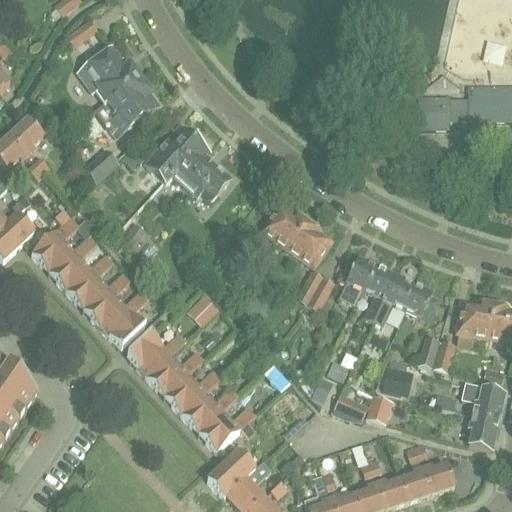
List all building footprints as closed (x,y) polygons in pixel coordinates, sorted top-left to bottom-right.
[(68,0),(54,11),(61,21),(81,6),(76,0),(68,0)] [(90,25),(66,43),(73,53),(97,35),(90,25)] [(0,58),(3,62),(13,52),(7,46),(0,53),(0,58)] [(13,52),(3,62),(9,67),(19,57),(13,52)] [(107,106),(140,83),(126,64),(121,67),(111,54),(78,78),(91,97),(97,93),(107,106)] [(0,72),(0,96),(9,88),(0,78),(0,75),(2,75),(0,72)] [(140,83),(107,106),(117,120),(106,128),(116,142),(159,110),(140,83)] [(511,93),(470,93),(469,105),(450,105),(420,105),(420,133),(450,133),(450,125),(470,125),(511,125),(511,93)] [(9,140),(27,161),(34,154),(32,151),(43,141),(27,124),(9,140)] [(179,133),(145,171),(165,189),(172,180),(185,166),(194,174),(205,162),(205,163),(208,159),(179,133)] [(20,167),(27,161),(9,140),(0,148),(0,168),(6,175),(18,164),(20,167)] [(85,173),(97,187),(120,166),(108,153),(85,173)] [(131,154),(124,162),(135,172),(143,164),(131,154)] [(33,166),(42,177),(48,171),(38,161),(33,166)] [(185,166),(172,180),(196,202),(200,198),(209,207),(229,184),(205,163),(205,162),(194,174),(185,166)] [(36,182),(42,177),(33,166),(27,172),(36,182)] [(0,234),(7,229),(16,220),(24,213),(18,206),(8,215),(6,212),(0,217),(0,234)] [(73,207),(64,216),(70,223),(79,214),(73,207)] [(287,255),(306,227),(292,218),(290,220),(279,212),(262,237),(287,255)] [(54,222),(61,230),(70,223),(64,216),(62,215),(54,222)] [(0,265),(2,267),(33,238),(16,220),(7,229),(0,234),(0,265)] [(61,230),(30,259),(48,278),(47,278),(48,279),(72,257),(62,246),(78,232),(70,223),(61,230)] [(145,236),(134,227),(121,243),(131,252),(145,236)] [(306,227),(287,255),(312,272),(330,247),(319,239),(320,237),(306,227)] [(88,242),(72,257),(48,279),(49,279),(65,297),(89,275),(79,265),(95,250),(88,242)] [(105,260),(89,275),(65,297),(82,315),(82,316),(106,293),(96,283),(112,268),(105,260)] [(360,296),(364,298),(376,271),(357,262),(356,266),(347,262),(337,284),(345,288),(345,289),(338,304),(353,311),(360,296)] [(373,328),(395,280),(376,271),(364,298),(374,302),(364,323),(373,328)] [(308,310),(324,281),(314,276),(297,304),(308,310)] [(122,279),(106,293),(82,316),(83,316),(100,334),(123,312),(114,302),(129,287),(122,279)] [(401,315),(414,289),(395,280),(373,328),(381,332),(392,311),(401,315)] [(324,281),(308,310),(318,316),(335,287),(324,281)] [(414,289),(401,315),(420,324),(429,328),(439,305),(431,301),(432,298),(414,289)] [(123,312),(100,334),(118,353),(120,355),(144,334),(131,320),(147,305),(139,297),(123,312)] [(217,315),(202,300),(186,316),(201,331),(217,315)] [(257,301),(241,326),(252,333),(269,309),(257,301)] [(487,343),(493,311),(476,308),(475,311),(461,309),(457,338),(487,343)] [(493,311),(487,343),(511,347),(511,316),(509,316),(510,313),(493,311)] [(129,364),(129,365),(146,384),(170,362),(186,347),(178,339),(162,354),(149,340),(126,362),(129,364)] [(217,349),(210,341),(202,348),(210,356),(217,349)] [(434,373),(441,347),(426,343),(418,369),(434,373)] [(441,347),(434,373),(449,378),(457,352),(441,347)] [(163,403),(187,380),(203,366),(195,358),(179,372),(170,362),(146,384),(163,402),(163,403)] [(0,453),(25,417),(37,401),(7,369),(6,369),(0,365),(0,453)] [(327,380),(340,386),(346,373),(333,367),(327,380)] [(389,373),(384,397),(403,401),(409,377),(389,373)] [(504,379),(485,374),(482,386),(502,391),(504,379)] [(181,421),(204,399),(220,384),(212,376),(197,391),(187,380),(163,403),(164,403),(181,421)] [(332,387),(321,382),(312,401),(323,406),(332,387)] [(471,420),(498,427),(500,421),(501,421),(504,410),(502,410),(505,398),(464,389),(460,405),(474,408),(471,420)] [(197,439),(197,440),(221,417),(237,403),(230,394),(214,409),(204,399),(181,421),(198,439),(197,439)] [(369,411),(341,399),(333,417),(362,426),(369,411)] [(386,430),(393,407),(374,401),(367,424),(386,430)] [(197,440),(198,440),(216,458),(239,436),(247,445),(255,437),(247,429),(255,422),(247,413),(231,428),(221,417),(197,440)] [(497,433),(498,427),(471,420),(468,435),(472,435),(468,450),(492,455),(494,444),(496,444),(499,433),(497,433)] [(414,452),(419,467),(428,464),(423,449),(414,452)] [(410,470),(419,467),(414,452),(405,455),(410,470)] [(223,504),(225,502),(245,484),(252,477),(254,475),(237,457),(206,486),(223,504)] [(368,467),(373,483),(382,480),(377,464),(368,467)] [(280,473),(286,480),(296,472),(289,465),(280,473)] [(364,486),(373,483),(368,467),(359,470),(364,486)] [(431,471),(422,474),(430,500),(454,492),(446,470),(432,475),(431,471)] [(414,481),(400,485),(407,507),(430,500),(422,474),(413,477),(414,481)] [(331,479),(322,482),(327,498),(336,495),(331,479)] [(305,511),(331,511),(329,505),(327,498),(322,482),(313,485),(318,502),(303,507),(305,511)] [(233,511),(253,511),(263,503),(245,484),(225,502),(233,511)] [(383,511),(393,511),(407,507),(400,485),(386,490),(385,486),(376,489),(383,511)] [(280,487),(270,496),(276,503),(286,493),(280,487)] [(368,496),(354,500),(357,511),(383,511),(376,489),(367,492),(368,496)] [(338,502),(329,505),(331,511),(357,511),(354,500),(340,505),(338,502)] [(271,511),(263,503),(253,511),(271,511)]
